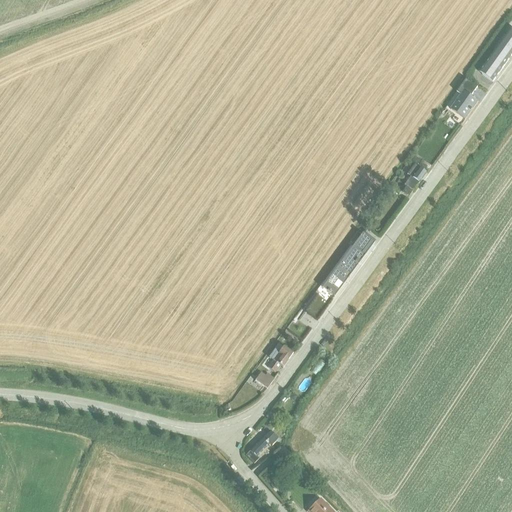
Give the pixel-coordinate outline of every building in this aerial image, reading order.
[(511,29),(511,28),(500,43),(511,51),(511,29)] [(511,51),(500,43),(489,57),(504,68),(511,56),(511,51)] [(504,68),(489,57),(478,74),(479,75),(480,73),(493,83),(504,68)] [(460,97),(451,110),(465,121),(479,102),(472,97),(478,88),(467,80),(457,93),(460,97)] [(428,150),(420,145),(411,159),(427,170),(430,166),(425,162),(428,158),(425,155),(428,150)] [(407,187),(403,192),(409,197),(426,174),(414,165),(407,175),(411,177),(404,186),(407,187)] [(332,279),(325,288),(330,292),(327,295),(333,300),(343,287),(332,279)] [(274,361),(268,368),(275,373),(280,366),(283,368),(293,354),(284,347),(279,354),(277,353),(274,354),(272,356),(272,360),(274,361)] [(261,373),(255,381),(267,390),(275,379),(267,374),(266,376),(261,373)] [(257,458),(263,452),(270,445),(272,447),(278,440),(270,432),(246,456),(254,464),(259,460),(257,458)] [(282,448),(276,454),(287,464),(294,457),(283,447),(282,448)] [(316,511),(333,511),(320,499),(312,507),(316,511)]
